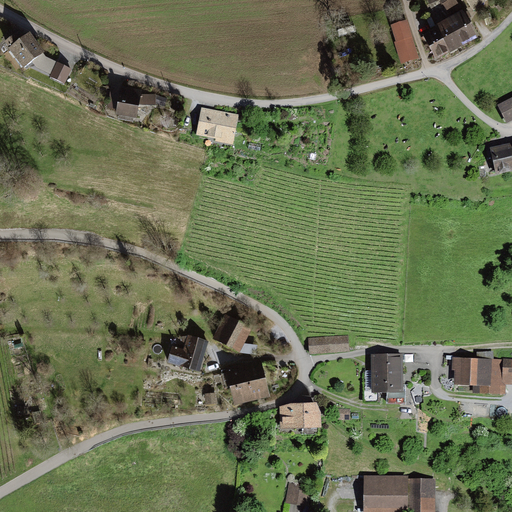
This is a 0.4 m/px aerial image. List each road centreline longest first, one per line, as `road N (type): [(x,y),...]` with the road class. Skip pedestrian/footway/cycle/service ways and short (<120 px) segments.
road 1 (residential): [(0,493),(111,434),(264,408),(303,382),(290,337),(258,306),(134,254),(87,242),(0,238)]
road 2 (unclassified): [(0,8),(120,69),(255,103),(316,99),(434,69),(468,54),(511,16)]
